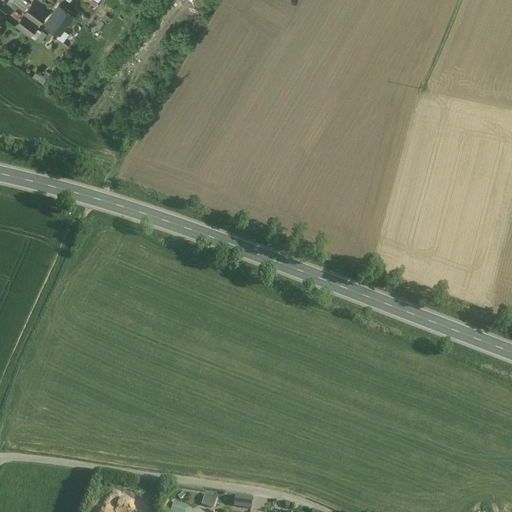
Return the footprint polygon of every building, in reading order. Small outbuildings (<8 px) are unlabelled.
[(177,0),(161,0),(126,52),(138,60),(179,1),(178,0),(177,0)] [(152,0),(126,38),(132,42),(160,0),(152,0)] [(46,13),(32,3),(24,14),(38,24),(46,13)] [(73,15),(59,5),(45,24),(59,34),(73,15)] [(24,14),(16,25),(30,36),(38,24),(24,14)] [(116,53),(94,86),(113,98),(135,66),(116,53)] [(44,79),(36,73),(33,77),(41,83),(44,79)] [(206,494),(203,505),(215,509),(218,498),(206,494)] [(255,509),(256,498),(235,496),(234,507),(255,509)] [(174,502),(172,511),(187,511),(189,505),(174,502)]
